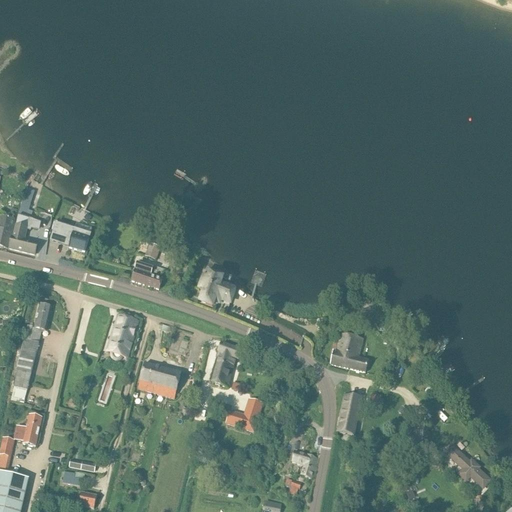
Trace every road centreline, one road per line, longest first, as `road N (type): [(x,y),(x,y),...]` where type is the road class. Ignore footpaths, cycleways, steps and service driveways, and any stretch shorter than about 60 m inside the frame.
road 1 (tertiary): [(313,511),(328,407),(322,381),(301,359),(144,294),(0,256)]
road 2 (track): [(28,511),(76,294)]
road 3 (residential): [(205,336),(0,275)]
